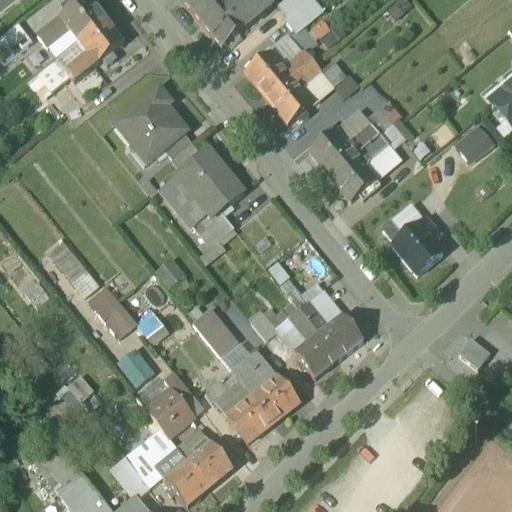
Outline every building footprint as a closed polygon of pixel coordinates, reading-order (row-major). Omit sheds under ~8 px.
[(186,0),(181,5),(201,29),(228,6),(223,0),(186,0)] [(301,0),(290,0),(278,11),(287,22),(307,6),(301,0)] [(85,1),(58,22),(69,36),(77,47),(105,26),(85,1)] [(307,6),(287,22),(284,25),(295,38),(323,15),(312,2),(307,6)] [(240,20),(228,6),(201,29),(221,53),(249,31),(248,30),(240,20)] [(256,6),(240,20),(248,30),(265,16),(256,6)] [(47,52),(69,36),(58,22),(37,40),(47,52)] [(105,26),(77,47),(86,60),(94,71),(94,70),(122,49),(105,26)] [(0,42),(0,63),(4,68),(32,47),(18,29),(0,42)] [(270,59),(244,80),(265,105),(291,84),(270,59)] [(86,60),(63,78),(71,89),(94,71),(86,60)] [(359,92),(348,81),(334,94),(345,105),(359,92)] [(291,84),(265,105),(288,132),(313,111),(291,84)] [(511,85),(499,96),(503,100),(491,110),(494,113),(493,118),(498,123),(503,124),(511,135),(511,85)] [(170,108),(158,93),(114,129),(137,156),(144,150),(154,162),(163,155),(182,139),(185,137),(165,112),(170,108)] [(485,127),(456,152),(468,167),(497,143),(485,127)] [(392,130),(380,140),(389,151),(393,156),(405,146),(392,130)] [(354,162),(333,137),(309,157),(330,182),(354,162)] [(190,149),(182,139),(163,155),(171,164),(190,149)] [(380,140),(360,157),(369,167),(389,151),(380,140)] [(243,197),(208,154),(160,194),(191,233),(194,231),(200,238),(224,220),(220,216),(243,197)] [(375,187),(354,162),(330,182),(351,208),(359,201),(375,187)] [(375,187),(359,201),(363,206),(379,192),(375,187)] [(400,246),(392,252),(416,281),(441,260),(426,241),(434,235),(430,229),(432,227),(428,222),(423,227),(408,210),(386,229),(400,246)] [(224,220),(200,238),(210,251),(233,233),(224,220)] [(60,243),(45,256),(87,301),(101,288),(60,243)] [(181,280),(171,267),(158,277),(168,290),(181,280)] [(54,304),(41,289),(29,299),(42,314),(54,304)] [(341,321),(322,297),(306,309),(326,333),(341,321)] [(300,301),(292,308),(298,316),(306,309),(300,301)] [(129,333),(107,308),(95,318),(117,343),(129,333)] [(292,308),(282,316),(288,324),(298,316),(292,308)] [(306,309),(298,316),(317,340),(326,333),(306,309)] [(163,331),(150,315),(135,327),(148,343),(163,331)] [(317,340),(298,316),(288,324),(307,348),(317,340)] [(212,318),(204,325),(209,331),(217,324),(212,318)] [(274,334),(261,318),(249,327),(264,346),(275,338),(273,335),(274,334)] [(326,333),(317,340),(337,366),(361,347),(355,338),(359,335),(351,326),(348,329),(341,321),(326,333)] [(236,348),(217,324),(209,331),(201,338),(220,361),(236,348)] [(307,348),(288,324),(274,334),(273,335),(275,338),(293,360),(307,348)] [(307,348),(293,360),(299,368),(295,371),(303,380),(306,377),(313,385),(337,366),(317,340),(307,348)] [(491,359),(473,345),(460,361),(479,375),(491,359)] [(138,391),(157,376),(135,351),(117,367),(138,391)] [(256,358),(232,377),(239,386),(252,402),(276,383),(256,358)] [(102,398),(84,377),(69,391),(87,412),(102,398)] [(232,377),(206,398),(213,407),(239,386),(232,377)] [(172,394),(182,407),(191,400),(174,378),(164,385),(172,394)] [(276,383),(252,402),(273,428),(298,409),(277,383),(276,383)] [(146,415),(156,429),(168,443),(191,425),(194,422),(182,407),(172,394),(146,415)] [(252,402),(225,423),(232,431),(228,434),(233,441),(237,437),(246,449),(273,428),(252,402)] [(156,429),(139,442),(150,456),(168,443),(156,429)] [(231,476),(205,443),(191,454),(196,460),(187,467),(209,494),(231,476)] [(83,481),(54,445),(31,464),(60,500),(83,481)] [(162,484),(138,452),(125,462),(132,470),(150,493),(162,484)] [(186,511),(209,494),(187,467),(163,486),(183,511),(186,511)] [(150,493),(132,470),(118,481),(137,503),(137,504),(150,493)] [(107,511),(83,481),(60,500),(59,501),(68,511),(107,511)] [(137,503),(125,511),(143,511),(137,504),(137,503)]
